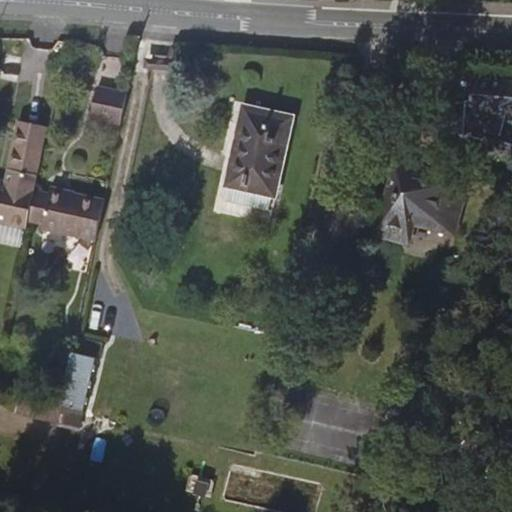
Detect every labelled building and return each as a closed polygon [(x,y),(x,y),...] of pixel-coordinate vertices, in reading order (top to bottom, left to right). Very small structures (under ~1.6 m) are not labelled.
[(109,123),(115,93),(86,88),(80,117),(109,123)] [(507,109),(463,98),(457,118),(450,117),(442,149),(464,159),(461,168),(485,177),(496,152),(480,146),(483,131),(500,136),(507,109)] [(279,117),(234,108),(217,183),(262,194),(279,117)] [(36,131),(37,125),(6,118),(5,124),(36,131)] [(0,224),(16,228),(18,219),(23,192),(36,131),(5,124),(0,153),(0,224)] [(382,156),(381,162),(408,168),(409,162),(382,156)] [(381,162),(372,204),(405,238),(409,216),(444,224),(455,172),(409,162),(408,168),(381,162)] [(85,239),(93,201),(39,189),(38,195),(32,222),(31,228),(85,239)] [(38,195),(23,192),(18,219),(32,222),(38,195)] [(405,238),(372,204),(367,230),(405,240),(405,238)] [(61,353),(51,403),(79,410),(90,359),(61,353)] [(223,425),(222,438),(251,442),(252,429),(223,425)] [(0,453),(18,456),(22,436),(0,432),(0,453)]
